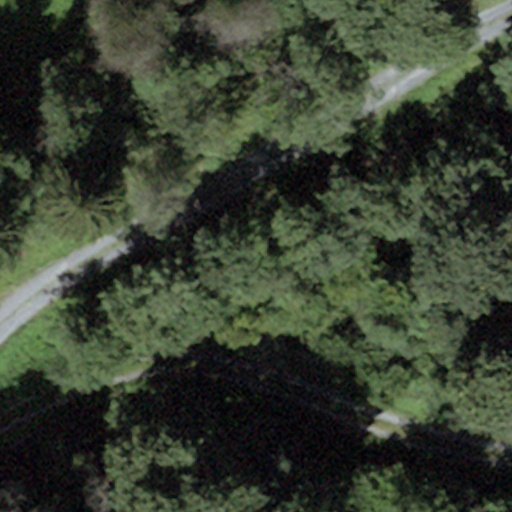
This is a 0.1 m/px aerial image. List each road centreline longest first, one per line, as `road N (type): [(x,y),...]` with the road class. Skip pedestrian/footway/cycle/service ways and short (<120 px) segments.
road 1 (track): [(0,334),(61,282),(511,9)]
road 2 (track): [(0,437),(166,371),(511,459)]
